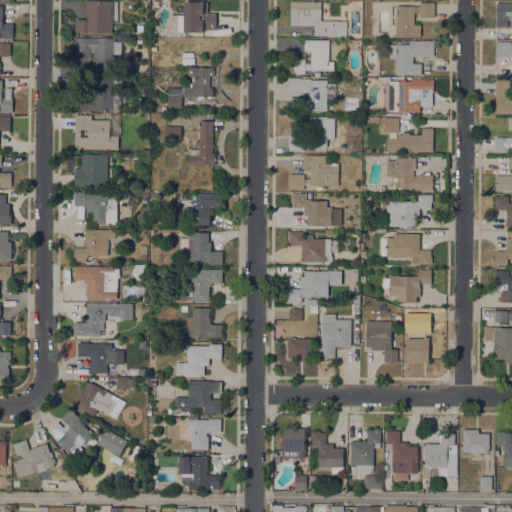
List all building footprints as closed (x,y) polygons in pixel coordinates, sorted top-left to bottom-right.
[(118,22),(112,22),(112,32),(75,32),(76,19),(87,19),(87,11),(85,11),(85,0),(118,1),(118,22)] [(290,0),(321,1),(321,20),(346,20),(346,35),(314,35),(314,24),(290,24),(290,0)] [(207,12),(216,12),(216,29),(204,29),(204,32),(184,32),(184,1),(207,1),(207,12)] [(396,36),(396,5),(420,5),(420,1),(434,1),(434,17),(420,16),(420,12),(414,12),(414,24),(421,24),(421,36),(396,36)] [(511,2),(511,19),(508,19),(508,26),(496,26),(496,2),(511,2)] [(0,5),(3,5),(3,23),(13,23),(13,37),(0,36),(0,5)] [(94,49),(92,49),(92,51),(75,50),(75,37),(115,38),(115,41),(122,41),(121,54),(114,54),(113,71),(93,70),(94,49)] [(329,39),(329,60),(334,61),(334,70),(305,69),(305,73),(290,73),(290,58),(305,58),(305,63),(310,63),(311,51),(304,51),(304,39),(329,39)] [(395,57),(389,57),(389,43),(409,44),(409,40),(434,40),(434,55),(421,55),(421,56),(413,56),(413,63),(422,63),(422,74),(395,74),(395,57)] [(511,41),(511,43),(511,55),(511,56),(496,55),(496,41),(511,41)] [(0,42),(10,42),(10,55),(0,55),(0,42)] [(213,66),(213,69),(214,69),(214,73),(213,73),(213,74),(214,74),(214,95),(211,95),(211,97),(207,97),(207,95),(204,95),(204,97),(198,97),(198,95),(195,95),(195,96),(184,96),(184,86),(190,86),(190,82),(194,82),(194,80),(193,80),(193,76),(194,77),(194,75),(188,75),(188,66),(213,66)] [(76,94),(94,94),(94,75),(123,76),(122,112),(114,111),(114,109),(75,109),(76,94)] [(290,110),(290,96),(305,96),(305,98),(309,98),(309,91),(288,91),(288,77),(299,77),(299,78),(310,78),(310,79),(327,79),(327,83),(335,83),(335,97),(327,97),(327,110),(290,110)] [(418,81),(418,78),(433,79),(433,94),(419,93),(419,92),(414,92),(414,104),(416,104),(416,111),(391,111),(391,97),(396,97),(396,80),(418,81)] [(0,79),(2,80),(2,87),(12,87),(11,97),(13,97),(12,111),(0,110),(0,79)] [(495,79),(509,79),(509,95),(511,95),(511,113),(495,113),(495,79)] [(182,87),(182,107),(167,107),(167,94),(170,94),(170,87),(182,87)] [(109,135),(118,135),(118,148),(75,148),(75,114),(91,114),(91,119),(109,119),(109,135)] [(0,115),(10,116),(10,130),(0,130),(0,115)] [(334,138),(327,138),(327,146),(304,146),(304,150),(289,150),(289,135),(303,135),(303,116),(327,116),(327,117),(334,117),(334,138)] [(381,117),(398,117),(398,132),(381,132),(381,117)] [(213,143),(214,143),(214,164),(189,164),(189,155),(195,155),(195,141),(199,141),(200,120),(213,120),(213,143)] [(181,125),(181,139),(164,139),(165,125),(181,125)] [(388,151),(388,138),(397,138),(397,133),(403,133),(403,132),(409,132),(409,134),(422,134),(422,127),(433,127),(433,151),(388,151)] [(509,151),(495,152),(495,137),(509,137),(509,151)] [(0,153),(2,153),(2,166),(0,166),(0,171),(12,172),(11,186),(0,185),(0,153)] [(107,186),(74,186),(75,167),(80,167),(80,153),(108,153),(107,186)] [(327,154),(327,162),(338,162),(338,185),(304,185),(304,188),(289,188),(289,173),(304,173),(304,178),(310,178),(310,165),(303,165),(303,154),(327,154)] [(413,156),(413,176),(418,176),(418,174),(433,174),(433,189),(417,189),(417,187),(395,187),(395,186),(388,186),(388,175),(386,175),(386,160),(395,160),(395,156),(413,156)] [(511,190),(495,190),(495,175),(511,175),(511,167),(509,167),(509,156),(511,156),(511,190)] [(110,193),(110,203),(109,203),(109,209),(117,209),(117,223),(91,223),(92,213),(87,213),(87,205),(75,205),(75,191),(87,191),(87,193),(110,193)] [(0,223),(0,193),(5,194),(5,203),(10,203),(10,211),(11,211),(11,223),(0,223)] [(223,194),(223,207),(210,207),(210,205),(209,205),(209,211),(210,211),(210,226),(191,226),(191,209),(187,209),(187,199),(192,199),(192,193),(223,194)] [(306,193),(306,200),(326,200),(326,207),(332,207),(342,208),(341,225),(331,224),(331,226),(308,225),(308,214),(304,214),(304,207),(292,206),(292,200),(291,200),(292,193),(306,193)] [(432,194),(432,201),(431,201),(431,208),(419,207),(419,215),(415,215),(415,226),(390,225),(390,211),(386,211),(387,200),(417,200),(417,194),(432,194)] [(511,225),(506,226),(506,209),(495,209),(495,195),(508,195),(508,202),(511,202),(511,225)] [(115,229),(115,238),(108,238),(108,255),(88,255),(88,256),(86,256),(86,261),(75,260),(75,247),(85,247),(85,228),(115,229)] [(0,230),(8,230),(8,241),(11,241),(11,259),(0,258),(0,230)] [(303,231),(303,237),(330,238),(330,256),(327,256),(327,261),(301,261),(302,244),(290,244),(290,237),(289,237),(289,231),(303,231)] [(208,242),(211,242),(211,251),(222,251),(222,263),(210,263),(210,259),(188,259),(188,250),(180,250),(180,237),(188,237),(189,232),(208,232),(208,242)] [(419,233),(419,249),(430,249),(430,256),(432,256),(432,262),(412,262),(412,256),(386,256),(386,255),(381,255),(381,238),(386,238),(386,236),(394,237),(394,232),(419,233)] [(511,258),(507,258),(507,264),(495,264),(495,250),(506,250),(506,238),(510,238),(510,232),(511,232),(511,258)] [(146,259),(140,258),(140,252),(139,252),(139,244),(147,245),(146,259)] [(146,267),(145,280),(136,279),(132,272),(135,264),(145,264),(146,267)] [(0,265),(10,265),(10,279),(0,279),(0,265)] [(114,265),(114,267),(117,267),(117,271),(117,298),(86,298),(87,282),(85,282),(85,279),(74,279),(74,265),(114,265)] [(191,295),(183,295),(183,275),(192,275),(192,268),(222,268),(222,282),(211,282),(211,285),(209,285),(209,300),(191,300),(191,295)] [(419,275),(419,269),(431,269),(431,283),(420,282),(420,295),(416,295),(416,300),(397,300),(397,294),(389,294),(389,287),(383,287),(383,277),(389,277),(389,275),(419,275)] [(329,270),(329,297),(301,297),(301,302),(289,302),(289,288),(300,288),(300,275),(304,275),(304,270),(329,270)] [(511,301),(500,301),(500,291),(507,291),(507,283),(496,283),(496,277),(494,277),(494,270),(509,270),(509,276),(511,276),(511,301)] [(359,303),(352,303),(351,297),(359,295),(359,303)] [(132,302),(132,318),(120,318),(120,315),(109,315),(109,312),(105,312),(105,320),(103,320),(103,329),(100,329),(100,335),(73,335),(73,321),(87,321),(87,302),(132,302)] [(209,323),(222,324),(222,336),(188,336),(188,316),(192,316),(192,307),(209,307),(209,323)] [(302,308),(301,320),(289,320),(289,308),(302,308)] [(431,321),(418,321),(418,309),(431,309),(431,321)] [(507,321),(494,321),(494,310),(507,310),(507,321)] [(351,346),(335,346),(335,358),(328,357),(328,358),(321,358),(322,313),(336,313),(335,318),(351,319),(351,346)] [(391,320),(391,349),(389,349),(389,360),(384,360),(384,349),(371,349),(371,345),(366,345),(366,320),(391,320)] [(0,321),(11,321),(11,334),(0,334),(0,321)] [(495,340),(493,340),(494,331),(494,326),(511,326),(511,362),(505,362),(505,358),(494,358),(495,340)] [(291,338),(291,337),(293,337),(293,336),(296,336),(296,338),(314,338),(314,360),(299,360),(299,356),(288,356),(288,338),(291,338)] [(423,338),(423,336),(429,336),(428,362),(406,361),(407,337),(423,338)] [(112,343),(112,349),(123,349),(123,363),(107,363),(107,372),(90,372),(90,355),(78,355),(78,341),(90,342),(90,343),(112,343)] [(209,345),(209,343),(221,344),(221,357),(209,357),(208,364),(204,364),(204,375),(183,375),(183,374),(176,374),(176,362),(183,362),(187,362),(187,354),(186,354),(186,345),(209,345)] [(0,351),(10,351),(10,363),(8,363),(8,368),(9,368),(9,380),(0,380),(0,351)] [(136,377),(135,387),(129,386),(129,387),(116,387),(116,377),(136,377)] [(211,381),(221,381),(221,392),(211,392),(211,399),(221,399),(221,412),(204,412),(204,406),(174,406),(174,397),(187,397),(187,389),(186,389),(186,380),(211,380),(211,381)] [(126,401),(116,419),(98,408),(93,415),(73,403),(82,388),(86,381),(89,382),(89,381),(91,382),(92,382),(126,401)] [(93,435),(86,442),(86,441),(80,446),(83,449),(78,453),(79,454),(75,459),(60,442),(67,435),(65,433),(57,440),(48,429),(57,421),(63,427),(67,423),(62,417),(71,408),(79,418),(78,419),(93,435)] [(221,431),(206,431),(206,435),(208,435),(208,448),(191,448),(191,439),(178,439),(178,424),(187,424),(187,418),(188,418),(188,416),(198,416),(198,419),(209,419),(209,418),(221,418),(221,431)] [(305,427),(304,449),(305,449),(305,457),(282,457),(283,427),(305,427)] [(128,441),(119,455),(98,442),(106,428),(128,441)] [(367,441),(367,429),(374,429),(374,428),(381,428),(380,443),(374,442),(374,464),(371,464),(371,470),(352,470),(352,466),(351,466),(351,440),(367,441)] [(489,451),(463,451),(463,429),(479,429),(479,433),(489,433),(489,451)] [(344,447),(343,473),(331,473),(331,474),(318,473),(319,448),(318,448),(318,445),(312,445),(312,430),(320,430),(320,432),(326,432),(326,443),(334,443),(333,447),(344,447)] [(386,430),(400,430),(400,441),(407,441),(407,445),(418,445),(418,472),(408,472),(408,479),(395,479),(395,472),(392,472),(392,443),(386,443),(386,430)] [(511,466),(503,466),(503,445),(497,445),(497,431),(504,431),(504,432),(511,432),(511,443),(511,466)] [(425,443),(441,443),(441,432),(454,432),(454,444),(457,444),(457,453),(447,453),(447,466),(438,466),(438,475),(430,474),(430,478),(422,477),(422,468),(425,468),(425,443)] [(50,452),(51,451),(53,456),(51,457),(54,465),(46,468),(47,469),(38,472),(38,471),(18,477),(13,461),(24,457),(23,454),(21,454),(21,453),(16,454),(13,443),(26,439),(29,448),(47,442),(50,452)] [(69,458),(64,461),(58,451),(62,448),(69,458)] [(208,471),(207,471),(207,474),(219,474),(219,488),(189,488),(189,485),(182,485),(182,473),(179,473),(179,456),(208,456),(208,471)] [(67,465),(71,462),(78,473),(74,475),(67,465)] [(306,474),(306,487),(295,487),(295,474),(306,474)] [(382,474),(382,488),(364,488),(364,474),(382,474)] [(491,489),(480,489),(480,475),(491,475),(491,489)]
